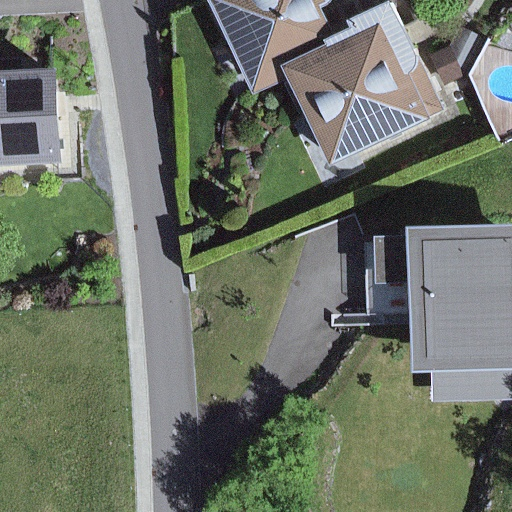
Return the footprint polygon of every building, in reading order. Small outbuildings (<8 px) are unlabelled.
[(224,0),(267,92),(303,75),(295,59),(346,35),(330,1),(331,0),(224,0)] [(422,0),(331,0),(330,1),(346,35),(408,7),(423,0),(422,0)] [(346,35),(295,59),(303,75),(343,161),(455,108),(408,7),(346,35)] [(70,61),(0,65),(0,159),(76,155),(70,61)] [(511,221),(425,224),(426,229),(391,230),(393,310),(428,309),(429,362),(511,359),(511,221)]
